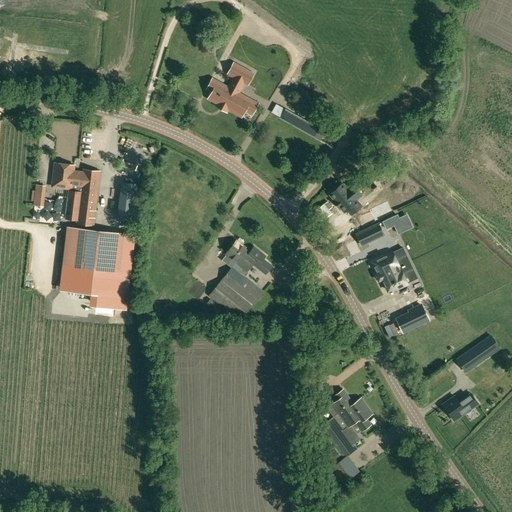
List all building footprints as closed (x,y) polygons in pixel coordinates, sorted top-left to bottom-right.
[(247,84),(254,73),(234,62),(227,74),(234,78),(228,88),(224,85),(220,92),(214,89),(209,98),(233,112),(237,105),(245,110),(250,100),(238,93),(244,82),(247,84)] [(320,140),(325,130),(285,108),(280,118),(320,140)] [(74,165),(55,163),(52,187),(70,189),(70,185),(76,185),(78,172),(73,171),(74,165)] [(100,171),(84,169),(83,172),(78,172),(76,185),(76,186),(82,186),(77,223),(93,225),(100,171)] [(342,183),(330,194),(334,199),(342,208),(344,211),(347,209),(351,214),(361,206),(360,206),(356,202),(357,202),(356,201),(355,199),(347,190),(346,188),(342,183)] [(47,203),(48,184),(39,184),(38,203),(47,203)] [(327,202),(314,211),(322,221),(332,214),(329,209),(331,207),(327,202)] [(387,204),(369,213),(374,225),(392,216),(387,204)] [(403,223),(395,226),(398,233),(412,227),(406,214),(401,217),(403,223)] [(356,235),(361,245),(382,235),(377,224),(356,235)] [(125,233),(67,226),(62,266),(120,273),(125,233)] [(250,251),(236,240),(226,254),(236,262),(247,271),(253,262),(257,265),(256,267),(265,274),(271,266),(262,259),(265,256),(254,247),(250,251)] [(392,252),(371,261),(377,274),(376,275),(379,280),(382,279),(388,291),(396,287),(397,289),(407,284),(402,275),(413,270),(406,255),(395,260),(392,252)] [(236,262),(209,296),(240,321),(263,291),(245,277),(248,272),(247,271),(236,262)] [(409,313),(397,319),(403,331),(428,319),(421,305),(408,311),(409,313)] [(477,363),(493,352),(493,351),(489,346),(495,342),(491,336),(469,351),(469,352),(476,362),(477,363)] [(353,404),(343,390),(334,396),(337,400),(331,404),(338,412),(332,416),(336,422),(356,409),(352,404),(353,404)] [(465,413),(478,404),(471,394),(459,402),(455,396),(443,404),(454,420),(465,412),(465,413)] [(356,409),(342,418),(348,426),(350,425),(352,423),(354,426),(357,424),(362,430),(370,425),(365,418),(371,414),(360,398),(353,404),(352,404),(356,409)] [(332,416),(319,426),(326,435),(318,441),(318,460),(337,486),(358,471),(346,455),(356,448),(353,444),(359,439),(356,434),(350,425),(348,426),(342,418),(336,422),(332,416)]
